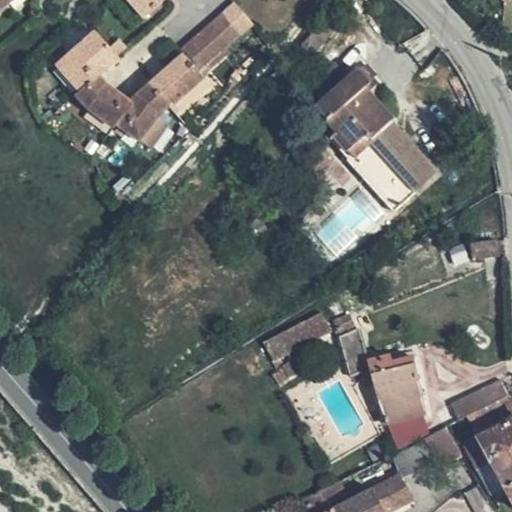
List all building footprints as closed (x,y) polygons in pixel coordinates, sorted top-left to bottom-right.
[(0,0),(0,11),(13,0),(0,0)] [(127,0),(146,21),(168,1),(167,0),(127,0)] [(244,38),(254,28),(236,6),(224,16),(244,38)] [(305,49),(311,54),(312,55),(343,19),(333,10),(302,46),(305,49)] [(232,48),(244,38),(224,16),(213,26),(232,48)] [(227,51),(232,48),(213,26),(203,35),(221,57),(227,51)] [(60,69),(79,94),(98,77),(119,61),(96,35),(60,69)] [(221,57),(203,35),(192,45),(211,66),(221,57)] [(184,58),(200,76),(211,66),(192,45),(182,54),(184,58)] [(306,60),(311,54),(305,49),(300,55),(306,60)] [(200,76),(204,81),(232,57),(227,51),(221,57),(211,66),(200,76)] [(167,109),(170,111),(204,81),(200,76),(184,58),(150,88),(167,109)] [(348,78),(334,65),(299,97),(314,114),(318,111),(337,133),(334,136),(397,208),(435,175),(388,122),(392,119),(364,88),(374,78),(363,65),(348,78)] [(277,70),(262,86),(268,94),(284,77),(277,70)] [(89,112),(115,131),(117,127),(130,106),(111,91),(98,77),(79,94),(76,97),(89,112)] [(160,115),(167,109),(150,88),(130,106),(117,127),(139,143),(160,115)] [(235,241),(260,220),(258,217),(232,237),(235,241)] [(268,231),(260,220),(235,241),(242,250),(268,231)] [(495,245),(470,248),(472,263),(496,260),(495,245)] [(331,332),(323,314),(266,344),(278,372),(273,376),(279,386),(301,372),(295,361),(286,365),(283,358),(331,332)] [(366,356),(359,329),(340,337),(351,378),(366,373),(366,356)] [(426,415),(415,366),(393,371),(389,356),(369,362),(374,378),(388,426),(426,415)] [(468,417),(510,396),(503,380),(454,406),(460,421),(468,417)] [(511,413),(511,399),(510,396),(468,417),(476,433),(511,413)] [(511,424),(481,441),(493,462),(494,462),(509,488),(508,488),(511,496),(511,424)] [(440,468),(462,455),(448,429),(425,442),(425,444),(403,456),(413,474),(436,461),(440,468)] [(493,462),(481,441),(466,449),(492,497),(508,488),(509,488),(494,462),(493,462)] [(390,455),(345,479),(353,494),(398,470),(390,455)] [(341,481),(295,504),(298,511),(299,511),(308,508),(309,511),(392,511),(414,501),(400,474),(374,488),(375,490),(352,502),(341,481)]
